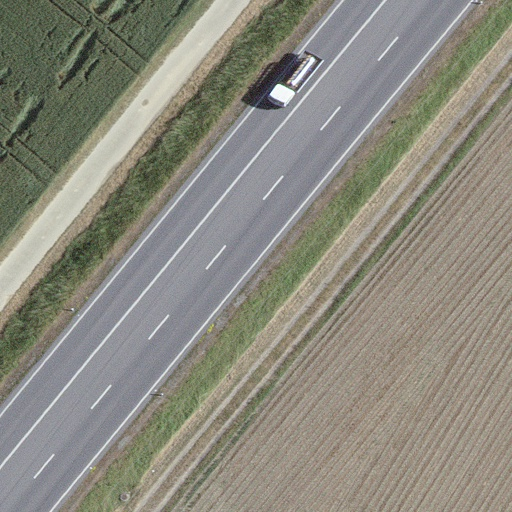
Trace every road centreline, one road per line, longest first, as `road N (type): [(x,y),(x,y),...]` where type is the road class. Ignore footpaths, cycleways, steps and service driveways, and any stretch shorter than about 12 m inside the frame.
road 1 (primary): [(408,0),(0,495)]
road 2 (track): [(145,511),(511,68)]
road 3 (track): [(0,288),(234,0)]
